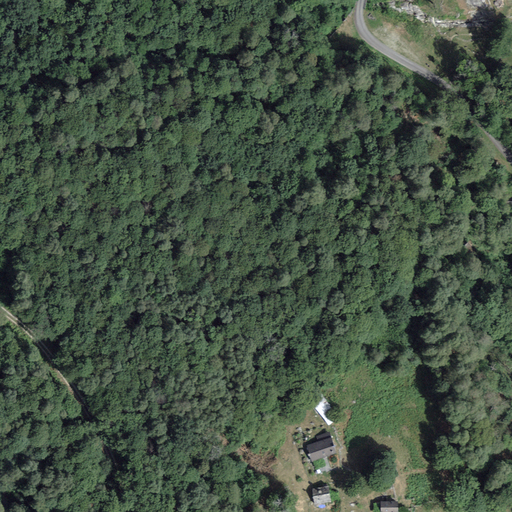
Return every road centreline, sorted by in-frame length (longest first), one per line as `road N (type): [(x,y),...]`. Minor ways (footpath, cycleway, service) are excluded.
road 1 (track): [(124,511),(93,418),(56,361),(0,304)]
road 2 (unclassified): [(511,157),(455,93),(373,35),(363,0)]
